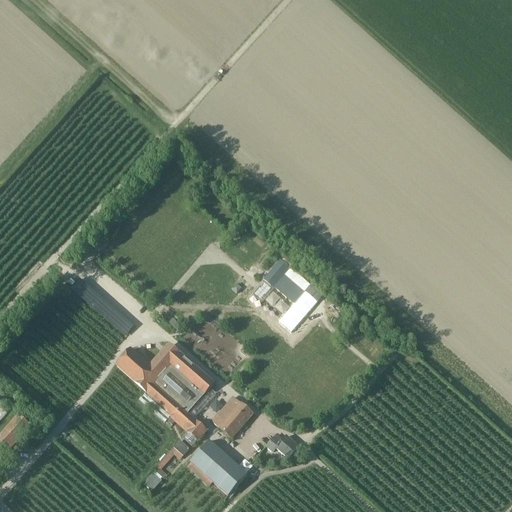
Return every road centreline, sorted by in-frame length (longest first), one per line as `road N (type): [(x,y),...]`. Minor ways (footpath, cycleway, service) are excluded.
road 1 (track): [(53,259),(288,0)]
road 2 (track): [(0,493),(146,324)]
road 3 (track): [(174,125),(33,0)]
road 4 (track): [(381,372),(396,355),(416,361),(511,449)]
road 5 (track): [(149,511),(62,425)]
